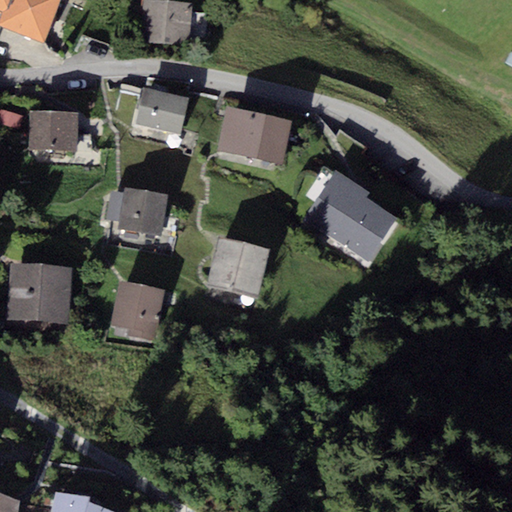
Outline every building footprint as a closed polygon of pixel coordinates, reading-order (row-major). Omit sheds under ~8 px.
[(0,0),(0,29),(2,26),(13,0),(0,0)] [(13,0),(2,26),(44,42),(60,0),(13,0)] [(192,3),(155,0),(143,0),(140,42),(189,46),(192,3)] [(188,97),(143,88),(135,126),(180,135),(188,97)] [(292,120),(226,106),(217,150),(282,165),(292,120)] [(79,113),(31,111),(29,149),(78,151),(79,113)] [(370,193),(334,171),(304,220),(370,261),(397,218),(366,199),(370,193)] [(168,194),(125,187),(125,193),(112,191),(108,220),(120,222),(119,229),(162,235),(168,194)] [(269,249),(218,237),(207,286),(257,298),(269,249)] [(72,267),(12,264),(8,320),(68,324),(72,267)] [(165,290),(120,281),(111,325),(130,329),(128,336),(155,341),(165,290)] [(85,511),(87,504),(89,498),(57,490),(50,511),(85,511)] [(0,492),(0,511),(18,511),(20,501),(0,492)]
